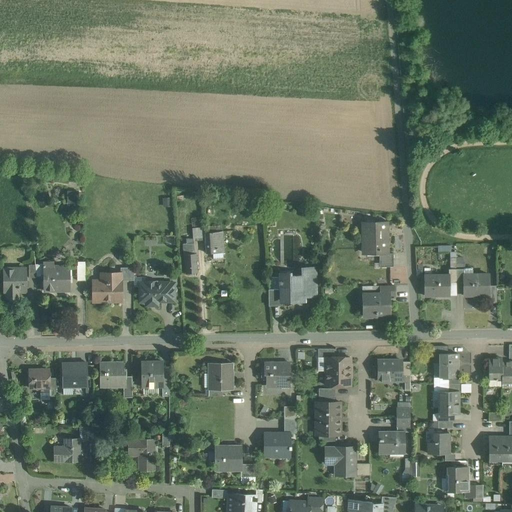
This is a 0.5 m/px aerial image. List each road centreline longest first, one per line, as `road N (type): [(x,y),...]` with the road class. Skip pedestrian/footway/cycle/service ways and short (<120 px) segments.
road 1 (track): [(392,0),(416,335)]
road 2 (residential): [(251,340),(0,345)]
road 3 (residential): [(24,485),(200,490),(201,511)]
road 4 (residential): [(0,367),(24,485)]
